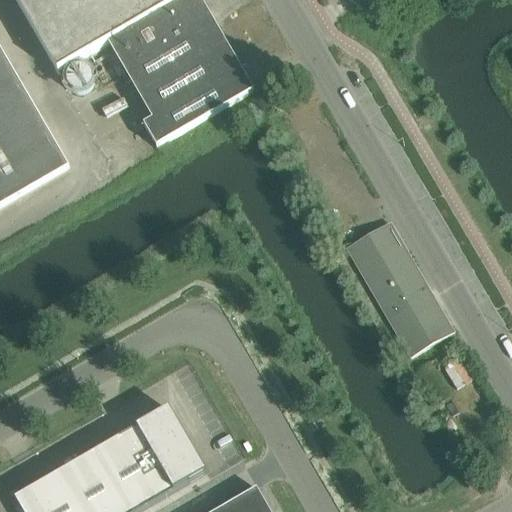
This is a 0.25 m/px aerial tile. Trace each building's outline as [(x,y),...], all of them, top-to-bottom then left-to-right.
[(13,0),(59,78),(118,44),(162,120),(145,130),(158,152),(255,96),(199,0),(13,0)] [(0,51),(0,213),(70,173),(0,51)] [(348,253),(362,277),(411,362),(454,337),(403,248),(391,227),(348,253)] [(170,411),(16,501),(22,511),(143,511),(207,475),(170,411)] [(222,511),(268,511),(257,492),(222,511)]
